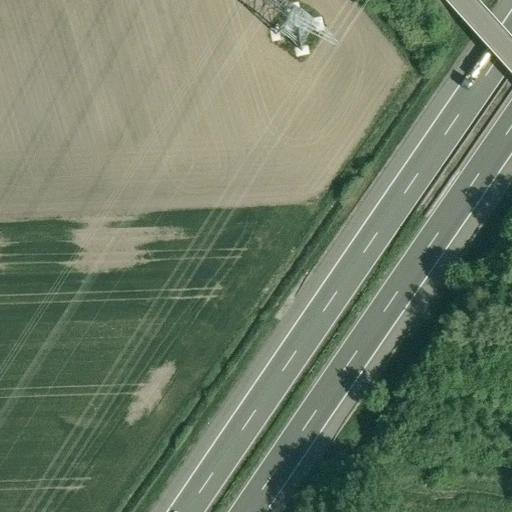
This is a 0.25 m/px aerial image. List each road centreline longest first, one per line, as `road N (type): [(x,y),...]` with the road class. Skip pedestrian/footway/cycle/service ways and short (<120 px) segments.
road 1 (motorway): [(511,25),(176,511)]
road 2 (motorway): [(257,511),(511,141)]
